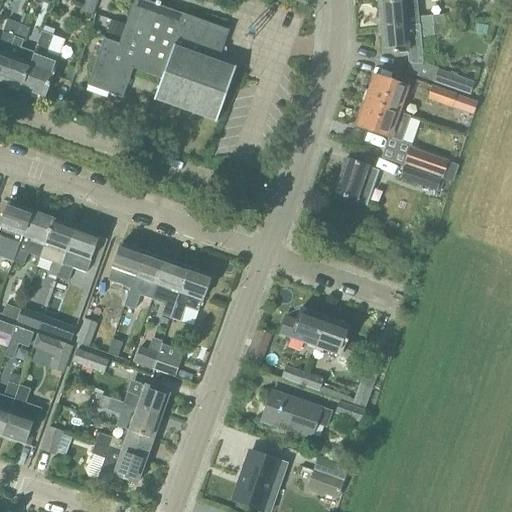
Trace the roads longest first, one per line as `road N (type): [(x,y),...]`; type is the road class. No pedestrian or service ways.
road 1 (residential): [(0,106),(225,189),(233,204),(230,241)]
road 2 (unclassified): [(173,511),(265,255)]
road 3 (unclassified): [(265,255),(321,95),(336,0)]
road 4 (residential): [(230,241),(0,159)]
road 5 (residential): [(395,296),(265,255)]
